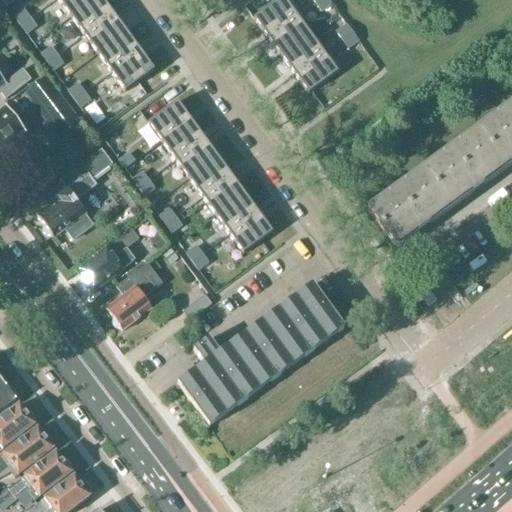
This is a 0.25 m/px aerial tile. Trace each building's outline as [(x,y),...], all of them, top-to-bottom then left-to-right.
[(15,0),(0,0),(6,9),(16,2),(15,0)] [(57,0),(57,1),(70,20),(96,0),(57,0)] [(113,16),(101,0),(96,0),(70,20),(84,38),(113,16)] [(283,0),(281,0),(253,21),(267,40),(297,18),(283,0)] [(326,0),(322,0),(315,6),(321,14),(331,6),(326,0)] [(24,12),(14,20),(20,28),(30,21),(24,12)] [(84,38),(97,57),(127,35),(113,16),(84,38)] [(281,59),(310,37),(297,18),(267,40),(281,59)] [(30,21),(20,28),(26,36),(36,29),(30,21)] [(346,27),(335,34),(342,43),(352,35),(346,27)] [(127,35),(97,57),(110,75),(140,53),(127,35)] [(352,35),(342,43),(348,51),(358,43),(352,35)] [(294,77),(324,55),(310,37),(281,59),(294,77)] [(51,49),(41,57),(47,65),(57,58),(51,49)] [(140,53),(110,75),(125,94),(154,73),(140,53)] [(338,75),(324,55),(294,77),(308,96),(338,75)] [(57,58),(47,65),(53,73),(63,66),(57,58)] [(22,71),(5,85),(0,78),(0,94),(5,101),(31,82),(22,71)] [(62,139),(81,124),(44,76),(25,91),(62,139)] [(78,86),(68,94),(74,102),(84,94),(78,86)] [(84,94),(74,102),(80,110),(90,103),(84,94)] [(161,145),(191,123),(177,104),(147,125),(161,145)] [(511,106),(476,132),(503,169),(511,163),(511,106)] [(0,113),(0,154),(24,135),(5,110),(0,113)] [(161,145),(175,163),(204,142),(191,123),(161,145)] [(476,132),(422,172),(449,209),(503,169),(476,132)] [(175,163),(188,182),(218,160),(204,142),(175,163)] [(55,205),(36,219),(42,227),(40,231),(45,238),(50,237),(52,240),(64,231),(72,242),(93,227),(85,216),(74,202),(95,187),(91,183),(113,167),(101,150),(59,181),(64,188),(50,199),(55,205)] [(128,156),(118,163),(124,171),(135,164),(128,156)] [(23,195),(27,200),(53,180),(51,178),(64,168),(56,158),(43,167),(40,163),(15,183),(17,186),(16,190),(20,195),(23,195)] [(231,179),(218,160),(188,182),(202,200),(231,179)] [(449,209),(422,172),(367,212),(395,249),(449,209)] [(142,174),(132,182),(138,190),(148,183),(142,174)] [(202,200),(215,219),(245,197),(231,179),(202,200)] [(148,183),(138,190),(144,199),(154,191),(148,183)] [(229,237),(258,216),(245,197),(215,219),(229,237)] [(169,211),(159,219),(165,227),(175,220),(169,211)] [(258,216),(229,237),(243,257),(272,235),(258,216)] [(175,220),(165,227),(171,235),(181,228),(175,220)] [(131,232),(76,274),(81,280),(80,284),(86,291),(90,291),(92,294),(135,262),(127,252),(139,242),(131,232)] [(158,236),(152,242),(160,252),(167,247),(158,236)] [(196,248),(186,256),(192,264),(202,257),(196,248)] [(170,250),(161,256),(169,267),(178,260),(170,250)] [(202,257),(192,264),(198,272),(208,265),(202,257)] [(116,289),(123,298),(106,311),(112,319),(111,324),(115,330),(120,330),(122,333),(151,311),(142,300),(162,285),(154,275),(161,270),(153,260),(116,289)] [(343,330),(312,287),(218,355),(207,341),(193,351),(203,366),(177,385),(208,429),(343,330)] [(205,296),(182,313),(189,323),(212,306),(205,296)] [(0,414),(15,402),(14,401),(15,396),(10,390),(6,390),(0,382),(0,414)] [(25,415),(20,407),(0,421),(0,453),(35,427),(33,425),(34,420),(31,415),(25,415)] [(0,458),(0,478),(10,474),(14,480),(52,451),(50,448),(52,444),(47,438),(43,439),(36,431),(0,458)] [(55,455),(8,490),(15,499),(24,492),(32,503),(71,475),(69,473),(70,468),(65,461),(60,462),(55,455)] [(30,511),(72,511),(89,499),(87,497),(89,492),(85,487),(80,487),(74,479),(30,511)]
